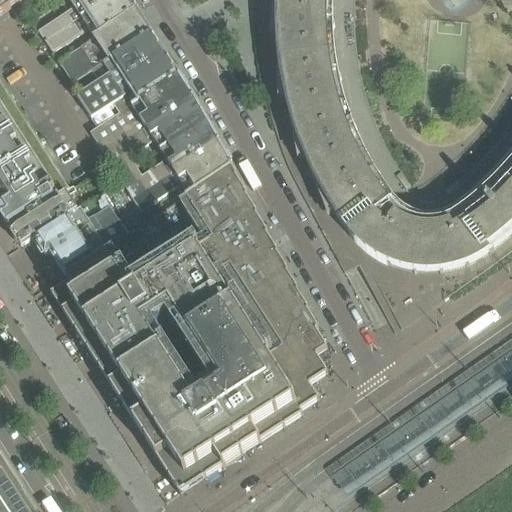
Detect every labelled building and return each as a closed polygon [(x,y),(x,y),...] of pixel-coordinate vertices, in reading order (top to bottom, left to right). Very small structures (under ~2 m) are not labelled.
[(0,0),(0,216),(9,231),(70,192),(0,83),(0,17),(19,5),(15,0),(0,0)] [(15,0),(19,5),(26,16),(32,24),(45,15),(40,7),(35,0),(15,0)] [(74,11),(38,34),(46,45),(112,0),(70,0),(68,1),(74,11)] [(127,0),(112,0),(46,45),(52,54),(53,57),(89,33),(95,42),(60,66),(74,88),(92,75),(150,35),(127,0)] [(274,0),(272,19),(276,20),(276,35),(277,59),(278,83),(281,83),(285,98),(289,121),(294,145),(298,144),(304,158),(313,181),(321,202),(325,201),(333,213),(336,219),(342,228),(347,235),(411,189),(411,188),(401,175),(399,171),(394,164),(384,146),(376,128),(373,120),(366,101),(361,81),(359,73),(356,52),(354,32),(354,23),(355,3),(354,0),(274,0)] [(193,101),(188,94),(150,35),(92,75),(99,85),(77,99),(93,122),(99,131),(91,136),(106,159),(193,101)] [(133,203),(219,146),(206,123),(193,101),(106,159),(110,165),(120,180),(119,181),(121,184),(106,194),(110,201),(126,191),(133,203)] [(511,121),(511,122),(500,139),(495,145),(481,160),(467,175),(457,183),(458,183),(445,193),(444,193),(432,197),(431,197),(421,195),(411,189),(347,235),(335,245),(330,248),(333,255),(344,276),(374,332),(383,327),(388,324),(392,322),(395,320),(397,324),(401,332),(443,303),(478,279),(498,265),(511,253),(511,121)] [(220,146),(133,203),(142,216),(159,205),(158,204),(182,188),(189,199),(232,170),(220,146)] [(70,284),(51,296),(52,298),(63,314),(64,317),(74,333),(76,335),(86,351),(87,353),(98,369),(99,371),(109,387),(111,389),(121,405),(122,407),(133,424),(134,426),(144,442),(146,444),(156,460),(157,462),(168,478),(169,480),(181,498),(205,483),(207,481),(223,471),(225,470),(241,460),(243,458),(259,448),(261,446),(284,432),(286,431),(302,421),(304,419),(301,415),(317,404),(318,405),(320,404),(310,388),(326,378),(326,379),(328,378),(327,376),(326,376),(316,360),(328,352),(326,350),(325,351),(315,335),(319,332),(318,330),(317,331),(306,315),(309,313),(308,311),(306,312),(296,296),(299,294),(297,292),(287,276),(289,275),(287,273),(286,274),(276,258),(278,256),(277,254),(266,238),(268,237),(267,235),(256,219),(258,218),(257,216),(256,216),(246,200),(248,199),(246,197),(236,181),(238,180),(232,170),(189,199),(186,201),(214,244),(140,290),(130,275),(145,265),(132,245),(116,255),(112,248),(106,252),(66,279),(70,284)] [(70,192),(9,231),(21,249),(34,241),(78,212),(69,200),(76,195),(73,190),(70,192)] [(78,212),(34,241),(46,259),(51,255),(66,279),(106,252),(112,248),(128,238),(109,210),(94,220),(88,224),(79,211),(78,212)] [(17,511),(7,496),(9,495),(0,480),(0,511),(17,511)]
